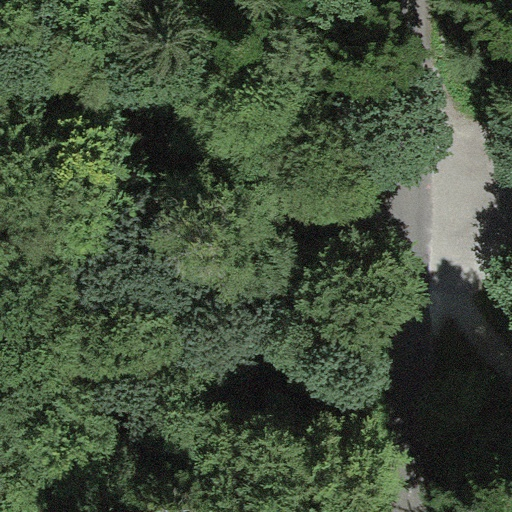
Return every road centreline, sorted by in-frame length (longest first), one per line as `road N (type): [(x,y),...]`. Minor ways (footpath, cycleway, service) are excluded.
road 1 (unclassified): [(403,0),(411,228),(404,511)]
road 2 (track): [(511,374),(411,228),(511,218)]
